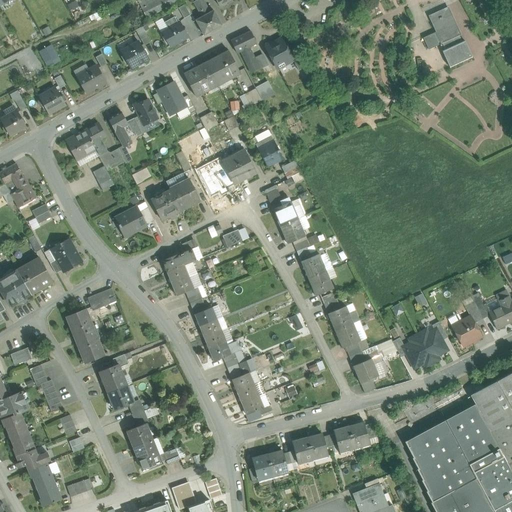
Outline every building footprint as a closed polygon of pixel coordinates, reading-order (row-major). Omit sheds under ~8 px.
[(137,0),(146,18),(181,0),(137,0)] [(197,0),(193,2),(202,17),(210,12),(203,0),(197,0)] [(189,16),(184,5),(178,8),(183,19),(189,16)] [(449,15),(446,9),(429,16),(436,32),(423,38),(429,50),(442,44),(445,50),(443,51),(450,68),(472,58),(465,41),(462,43),(459,36),(461,35),(452,14),(449,15)] [(202,17),(195,20),(204,35),(221,25),(213,10),(202,17)] [(173,17),(164,23),(168,30),(177,24),(173,17)] [(168,30),(164,23),(158,26),(162,33),(168,30)] [(168,30),(162,33),(170,47),(179,42),(187,36),(179,23),(177,24),(168,30)] [(149,42),(144,32),(138,36),(143,46),(149,42)] [(250,32),(231,41),(237,53),(241,52),(251,73),(260,69),(255,58),(250,47),(256,44),(250,32)] [(281,38),(271,44),(269,43),(266,45),(265,47),(277,69),(293,61),(292,58),(289,53),(287,48),(286,48),(281,38)] [(147,60),(138,43),(137,43),(138,45),(122,54),(121,52),(120,52),(130,69),(140,64),(147,60)] [(50,45),(39,51),(48,67),(59,61),(50,45)] [(229,51),(206,63),(217,85),(240,73),(229,51)] [(101,55),(95,58),(100,68),(107,64),(101,55)] [(263,55),(255,58),(260,69),(268,65),(263,55)] [(298,55),(292,58),(293,61),(298,71),(304,68),(298,55)] [(206,63),(184,75),(195,96),(217,85),(206,63)] [(76,77),(88,70),(85,65),(73,72),(76,77)] [(97,67),(89,71),(88,70),(76,77),(85,94),(94,89),(93,88),(105,82),(97,67)] [(60,76),(54,79),(59,89),(65,86),(60,76)] [(171,82),(157,91),(168,108),(182,99),(171,82)] [(266,83),(255,88),(262,100),(273,95),(266,83)] [(57,90),(40,99),(39,97),(41,101),(44,106),(48,115),(65,106),(56,88),(57,90)] [(262,100),(255,88),(244,94),(251,107),(262,100)] [(15,101),(21,98),(18,92),(11,95),(15,101)] [(21,98),(15,101),(20,111),(26,108),(21,98)] [(186,104),(182,99),(168,108),(172,113),(186,104)] [(152,108),(148,100),(142,103),(141,101),(137,103),(137,104),(136,107),(135,108),(139,116),(144,125),(154,120),(156,116),(155,114),(156,112),(154,109),(152,108)] [(231,110),(239,109),(238,100),(230,101),(231,110)] [(8,119),(17,113),(16,112),(13,107),(4,112),(8,119)] [(8,119),(2,122),(1,120),(0,121),(9,137),(26,127),(17,111),(16,112),(17,113),(8,119)] [(126,122),(121,112),(108,119),(123,146),(124,147),(131,143),(123,128),(128,125),(126,122)] [(217,123),(211,112),(200,119),(206,129),(217,123)] [(144,125),(139,116),(134,118),(142,134),(147,132),(144,125)] [(234,116),(223,121),(229,131),(239,126),(234,116)] [(134,118),(126,122),(128,125),(132,132),(134,132),(137,137),(142,134),(134,118)] [(99,124),(87,131),(93,144),(100,140),(106,137),(99,124)] [(87,131),(66,142),(76,160),(96,149),(93,144),(87,131)] [(255,144),(271,136),(269,131),(253,139),(255,144)] [(271,136),(255,144),(267,167),(283,158),(271,136)] [(100,140),(93,144),(96,149),(99,155),(106,151),(100,140)] [(124,147),(123,146),(118,148),(125,162),(131,159),(124,147)] [(125,162),(118,148),(110,153),(117,166),(125,162)] [(79,166),(99,155),(96,149),(76,160),(79,166)] [(117,166),(110,153),(106,151),(99,155),(104,166),(107,171),(117,166)] [(245,151),(222,162),(233,184),(256,172),(245,151)] [(295,161),(281,167),(284,173),(298,166),(295,161)] [(233,184),(222,162),(200,174),(211,195),(233,184)] [(28,185),(22,175),(16,164),(0,172),(0,175),(5,184),(14,200),(18,208),(19,208),(18,207),(35,198),(28,185)] [(104,166),(93,172),(99,185),(111,179),(107,171),(104,166)] [(298,166),(284,173),(287,179),(293,176),(301,172),(298,166)] [(148,167),(131,175),(137,186),(153,178),(148,167)] [(200,187),(191,169),(182,174),(186,181),(189,179),(194,190),(200,187)] [(304,177),(301,172),(293,176),(295,182),(304,177)] [(186,181),(182,174),(166,182),(170,189),(186,181)] [(289,185),(295,182),(293,176),(287,179),(286,180),(289,185)] [(114,186),(111,179),(99,185),(103,192),(114,186)] [(186,181),(170,189),(170,190),(181,211),(200,201),(194,190),(189,179),(186,181)] [(5,184),(0,187),(0,196),(1,197),(3,196),(8,204),(14,200),(5,184)] [(170,190),(151,200),(162,221),(170,217),(171,219),(176,217),(175,214),(181,211),(170,190)] [(276,190),(266,194),(271,206),(281,202),(276,190)] [(296,200),(290,202),(297,219),(303,217),(296,200)] [(283,205),(272,209),(280,227),(297,219),(290,202),(283,205)] [(45,204),(32,211),(35,217),(49,210),(45,204)] [(137,206),(112,219),(113,220),(116,218),(120,225),(119,225),(120,228),(121,227),(126,236),(124,237),(124,238),(147,226),(147,224),(140,212),(137,206)] [(148,208),(140,212),(147,224),(154,220),(148,208)] [(49,210),(35,217),(38,224),(52,217),(49,210)] [(297,219),(280,227),(287,244),(305,237),(297,219)] [(207,228),(211,237),(222,233),(218,224),(207,228)] [(238,230),(222,236),(227,248),(243,241),(238,230)] [(42,249),(34,235),(28,239),(36,252),(42,249)] [(69,240),(51,250),(56,259),(62,270),(63,272),(82,261),(69,240)] [(192,240),(179,245),(182,253),(191,249),(195,248),(192,240)] [(306,240),(293,245),(296,252),(309,246),(306,240)] [(309,246),(296,252),(299,258),(312,253),(310,246),(309,246)] [(182,253),(179,254),(184,265),(190,263),(202,258),(197,247),(195,248),(191,249),(182,253)] [(50,263),(56,259),(51,250),(44,254),(50,263)] [(179,254),(162,261),(167,273),(184,265),(179,254)] [(318,254),(301,262),(308,279),(326,271),(322,262),(318,254)] [(39,258),(17,270),(31,294),(53,282),(39,258)] [(56,259),(50,263),(56,274),(62,270),(56,259)] [(322,262),(326,271),(333,268),(329,259),(322,262)] [(184,265),(189,277),(194,275),(190,263),(184,265)] [(184,265),(167,273),(171,284),(189,277),(184,265)] [(336,277),(333,268),(326,271),(329,280),(336,277)] [(17,270),(8,276),(9,278),(6,280),(2,279),(0,280),(0,289),(10,307),(19,301),(20,302),(24,303),(25,302),(26,298),(31,294),(17,270)] [(326,271),(308,279),(315,296),(333,289),(329,280),(326,271)] [(189,277),(194,288),(197,287),(199,286),(194,275),(189,277)] [(189,277),(171,284),(176,296),(185,292),(194,289),(194,288),(189,277)] [(194,289),(185,292),(187,298),(199,293),(197,287),(194,288),(194,289)] [(112,289),(88,298),(92,310),(116,300),(112,289)] [(199,293),(187,298),(190,303),(201,299),(199,293)] [(421,293),(414,296),(419,306),(426,303),(421,293)] [(333,300),(331,294),(321,298),(323,304),(334,300),(333,300)] [(484,305),(478,294),(471,297),(473,301),(483,319),(489,315),(484,305)] [(506,294),(497,298),(497,299),(486,304),(484,305),(489,315),(496,329),(511,321),(511,302),(508,296),(508,297),(506,294)] [(201,299),(190,303),(192,309),(203,304),(201,299)] [(334,300),(323,304),(326,311),(339,306),(336,299),(333,300),(334,300)] [(483,319),(473,301),(464,306),(470,317),(470,316),(474,324),(483,319)] [(203,304),(192,309),(194,314),(206,310),(203,304)] [(352,304),(346,307),(353,324),(359,321),(352,304)] [(212,307),(216,319),(221,317),(217,305),(212,307)] [(340,309),(339,306),(326,311),(335,331),(353,324),(346,307),(340,309)] [(206,310),(194,314),(199,326),(216,319),(212,307),(206,310)] [(85,309),(66,316),(76,340),(95,332),(85,309)] [(470,317),(451,327),(456,336),(456,339),(457,341),(460,342),(463,347),(482,337),(478,331),(478,328),(477,325),(475,325),(474,324),(470,316),(470,317)] [(221,317),(216,319),(221,331),(226,329),(221,317)] [(216,319),(199,326),(204,338),(221,331),(216,319)] [(359,321),(353,324),(360,341),(366,339),(359,321)] [(447,337),(439,322),(432,326),(434,330),(436,329),(442,340),(447,337)] [(353,324),(335,331),(342,349),(345,347),(357,342),(360,341),(353,324)] [(226,329),(221,331),(226,342),(231,340),(226,329)] [(434,330),(428,334),(426,330),(417,335),(432,363),(439,359),(437,356),(447,350),(442,340),(436,329),(434,330)] [(221,331),(204,338),(208,349),(226,342),(221,331)] [(95,332),(76,340),(85,363),(104,356),(95,332)] [(417,335),(409,339),(411,343),(404,347),(403,348),(406,354),(414,368),(424,363),(426,366),(432,363),(417,335)] [(399,338),(392,342),(396,348),(401,357),(406,354),(403,348),(404,347),(399,338)] [(391,340),(375,346),(379,355),(396,348),(392,342),(391,340)] [(226,342),(208,349),(213,361),(222,358),(231,354),(230,354),(226,342)] [(357,342),(345,347),(349,357),(361,352),(357,342)] [(375,346),(367,349),(371,358),(374,365),(381,362),(379,355),(375,346)] [(27,348),(11,355),(15,365),(31,358),(29,352),(27,348)] [(361,352),(349,357),(353,366),(371,358),(367,349),(361,352)] [(234,353),(230,354),(231,354),(222,358),(224,363),(236,358),(234,353)] [(124,354),(113,359),(115,365),(118,364),(127,361),(124,354)] [(236,358),(224,363),(227,368),(238,364),(236,358)] [(371,358),(353,366),(360,384),(371,379),(378,376),(374,365),(371,358)] [(244,362),(238,364),(241,369),(229,374),(231,380),(249,372),(249,373),(256,371),(251,359),(244,362)] [(321,360),(310,366),(313,372),(324,366),(321,360)] [(386,373),(381,362),(374,365),(378,376),(386,373)] [(115,365),(99,372),(108,393),(124,387),(120,377),(123,376),(118,364),(115,365)] [(238,364),(227,368),(229,374),(241,369),(238,364)] [(41,365),(30,369),(36,386),(40,384),(48,381),(41,365)] [(249,372),(231,380),(236,391),(254,384),(249,373),(249,372)] [(353,372),(345,375),(351,387),(358,384),(353,372)] [(511,372),(484,388),(481,383),(473,388),(476,392),(470,395),(475,404),(489,431),(511,418),(511,372)] [(311,381),(313,387),(325,383),(322,376),(311,381)] [(371,379),(360,384),(364,394),(375,389),(371,379)] [(1,380),(0,380),(0,400),(8,397),(1,380)] [(48,381),(40,384),(47,401),(58,397),(51,380),(48,381)] [(259,382),(254,384),(258,396),(264,394),(259,382)] [(254,384),(236,391),(241,403),(258,396),(254,384)] [(124,387),(108,393),(114,410),(131,403),(124,387)] [(294,387),(286,390),(289,397),(296,394),(294,387)] [(22,392),(8,397),(0,400),(0,413),(1,416),(14,411),(15,414),(20,412),(21,412),(28,409),(22,392)] [(443,393),(437,395),(440,401),(446,398),(443,393)] [(264,394),(258,396),(263,407),(269,405),(264,394)] [(258,396),(241,403),(246,415),(257,410),(263,408),(263,407),(258,396)] [(58,397),(47,401),(51,412),(62,408),(58,397)] [(141,404),(130,409),(132,416),(144,411),(141,404)] [(475,404),(404,442),(413,458),(412,458),(418,469),(417,469),(422,480),(421,480),(427,491),(426,491),(431,502),(476,478),(506,462),(489,431),(475,404)] [(269,405),(263,407),(263,408),(257,410),(259,416),(271,411),(269,405)] [(248,420),(259,416),(257,410),(246,415),(248,420)] [(144,411),(132,416),(135,422),(147,417),(144,411)] [(10,437),(28,430),(21,412),(20,412),(15,414),(1,420),(3,420),(5,426),(4,427),(5,427),(10,437)] [(70,415),(59,419),(66,436),(77,431),(70,415)] [(511,418),(489,431),(506,462),(511,473),(511,418)] [(364,423),(349,427),(354,448),(369,444),(368,440),(365,428),(364,423)] [(143,424),(127,431),(134,447),(150,441),(143,424)] [(368,440),(377,438),(372,426),(365,428),(368,440)] [(349,427),(334,431),(338,445),(340,452),(354,448),(349,427)] [(28,430),(10,437),(14,448),(12,448),(13,449),(14,448),(17,455),(15,455),(16,456),(35,448),(28,430)] [(322,434),(307,438),(313,459),(328,455),(326,448),(323,437),(322,434)] [(335,434),(329,435),(332,446),(338,445),(335,434)] [(329,435),(323,437),(326,448),(332,446),(329,435)] [(80,437),(69,442),(73,453),(84,448),(80,437)] [(307,438),(292,442),(295,451),(298,462),(298,463),(313,459),(307,438)] [(150,441),(134,447),(142,469),(161,462),(157,450),(154,451),(150,441)] [(35,448),(16,456),(18,463),(15,464),(17,469),(26,465),(28,471),(47,463),(47,461),(44,454),(43,452),(37,454),(35,448)] [(176,448),(163,453),(168,464),(180,459),(176,448)] [(282,451),(267,455),(273,476),(288,472),(286,465),(283,454),(282,451)] [(295,451),(288,452),(291,463),(298,462),(295,451)] [(288,452),(283,454),(286,465),(291,463),(288,452)] [(267,455),(253,459),(255,468),(258,480),(273,476),(267,455)] [(511,511),(511,473),(506,462),(476,478),(494,511),(511,511)] [(36,488),(54,481),(47,463),(28,471),(29,471),(32,477),(31,478),(32,478),(36,488)] [(255,468),(249,470),(252,481),(258,480),(255,468)] [(494,511),(476,478),(431,502),(430,503),(435,511),(494,511)] [(89,479),(83,481),(87,491),(93,489),(89,479)] [(377,479),(364,484),(367,489),(377,485),(377,486),(380,485),(377,479)] [(54,481),(36,488),(41,499),(39,499),(39,500),(41,499),(43,506),(42,506),(42,507),(62,499),(54,481)] [(83,481),(78,482),(82,493),(87,491),(83,481)] [(78,482),(72,484),(76,495),(82,493),(78,482)] [(72,484),(66,486),(70,497),(76,495),(72,484)] [(367,489),(355,494),(361,511),(374,511),(386,508),(377,486),(377,485),(367,489)]
